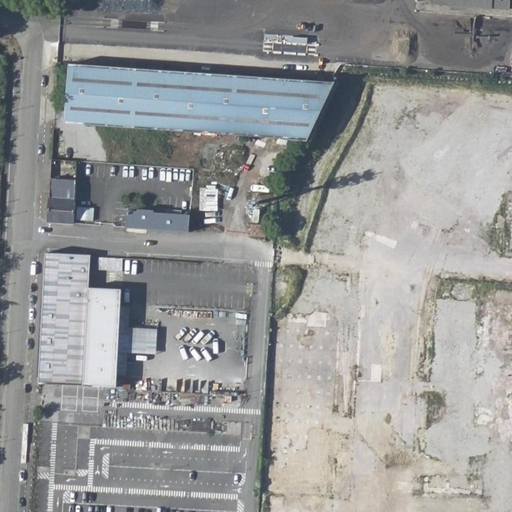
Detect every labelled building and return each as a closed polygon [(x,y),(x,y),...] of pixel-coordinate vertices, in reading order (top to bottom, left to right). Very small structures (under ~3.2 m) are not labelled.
[(511,0),(443,0),(443,8),(511,13),(511,0)] [(66,60),(63,116),(305,135),(334,79),(66,60)] [(75,177),(49,175),(47,220),(72,222),(74,185),(75,177)] [(90,186),(74,185),(72,222),(84,222),(86,194),(89,194),(90,186)] [(137,210),(128,209),(127,225),(188,229),(189,213),(153,210),(153,207),(137,207),(137,210)] [(265,221),(250,221),(249,233),(264,234),(265,221)] [(99,385),(117,386),(117,374),(119,345),(128,345),(129,335),(119,335),(121,303),(122,288),(89,286),(91,253),(46,250),(38,383),(99,385)] [(122,258),(98,256),(97,268),(122,270),(122,258)] [(119,345),(117,374),(126,374),(127,352),(156,353),(157,328),(129,327),(130,303),(121,303),(119,335),(129,335),(128,345),(119,345)]
